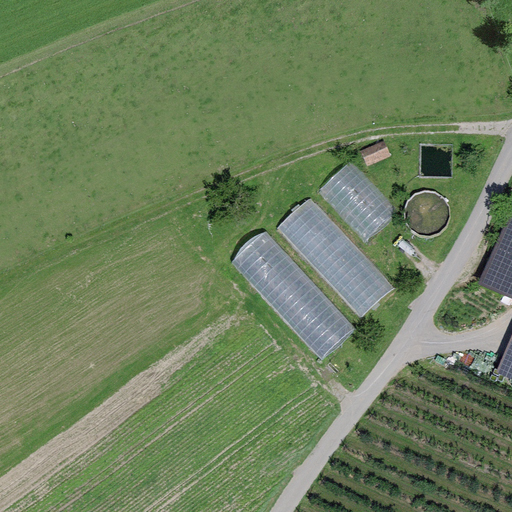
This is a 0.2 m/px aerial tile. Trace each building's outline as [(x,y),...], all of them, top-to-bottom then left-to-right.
[(362,152),(369,165),(392,154),(385,140),(362,152)] [(356,156),(321,187),(369,241),(404,210),(356,156)] [(452,208),(447,198),(438,191),(427,190),(416,193),(409,201),(406,212),(408,223),(415,231),(426,236),(437,235),(446,229),(452,219),(452,208)] [(366,315),(398,284),(311,195),(279,227),(366,315)] [(511,297),(511,217),(482,284),(511,297)] [(267,227),(232,260),(326,359),(361,326),(267,227)]
